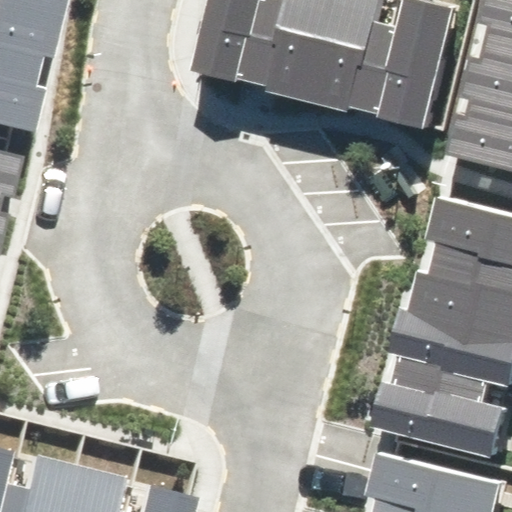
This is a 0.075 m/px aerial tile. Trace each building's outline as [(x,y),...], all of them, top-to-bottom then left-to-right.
[(0,0),(0,118),(31,126),(44,77),(30,74),(39,41),(48,43),(59,0),(0,0)] [(223,0),(206,63),(437,125),(470,0),(421,0),(415,22),(384,13),(387,0),(223,0)] [(470,101),(459,145),(511,157),(511,0),(497,0),(495,9),(505,12),(496,47),(486,45),(477,81),(488,84),(483,104),(470,101)] [(0,228),(8,198),(0,195),(0,189),(10,192),(23,145),(0,138),(0,228)] [(397,391),(392,413),(498,439),(508,397),(490,393),(496,369),(511,372),(511,198),(446,183),(436,224),(449,227),(441,260),(431,258),(422,299),(410,296),(404,322),(407,323),(402,342),(408,343),(401,372),(395,371),(391,389),(397,391)] [(502,511),(511,474),(511,468),(385,438),(374,480),(388,483),(380,511),(502,511)] [(0,439),(0,511),(190,511),(198,484),(150,472),(141,509),(109,501),(117,469),(25,445),(17,476),(1,472),(9,441),(0,439)]
